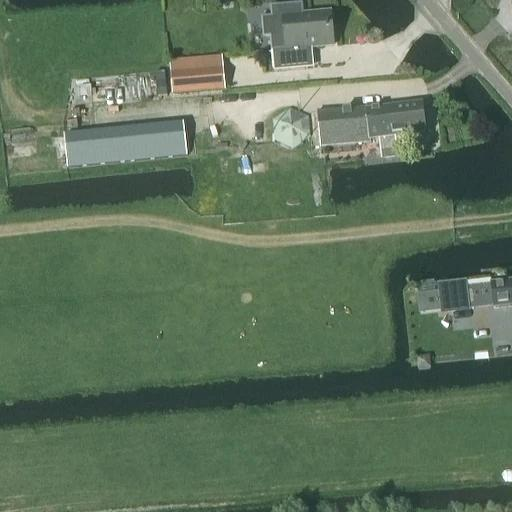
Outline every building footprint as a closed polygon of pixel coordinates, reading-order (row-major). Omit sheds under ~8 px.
[(271,20),(260,21),(262,41),(271,40),(271,41),(274,73),(307,70),(313,70),(311,53),(333,51),(333,47),(330,15),(302,17),(301,6),(270,8),(271,20)] [(223,59),(169,62),(171,98),(225,94),(223,59)] [(381,160),(397,158),(395,139),(425,135),(421,105),(367,112),(371,142),(379,141),(381,160)] [(371,142),(367,112),(367,110),(318,114),(321,149),(371,144),(371,142)] [(183,125),(64,137),(64,138),(67,170),(186,158),(183,125)] [(511,282),(491,285),(494,309),(511,306),(511,282)] [(465,283),(437,286),(440,315),(468,312),(465,283)]
